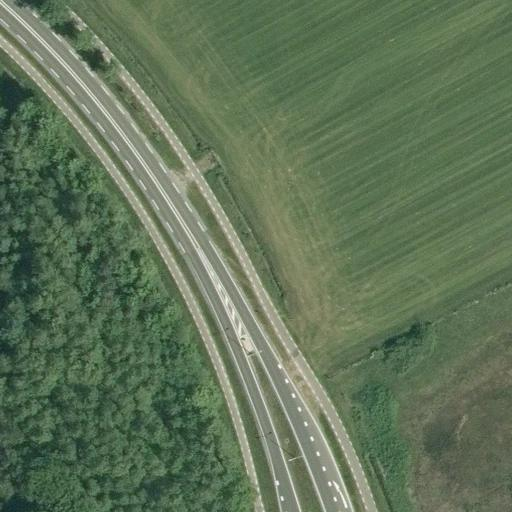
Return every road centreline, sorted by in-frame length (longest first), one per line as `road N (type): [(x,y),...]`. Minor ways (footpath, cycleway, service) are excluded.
road 1 (secondary): [(222,297),(169,201),(101,109),(0,4)]
road 2 (secondary): [(338,511),(260,346),(222,297)]
road 3 (secondary): [(222,297),(292,511)]
road 4 (track): [(0,373),(30,401),(105,511)]
